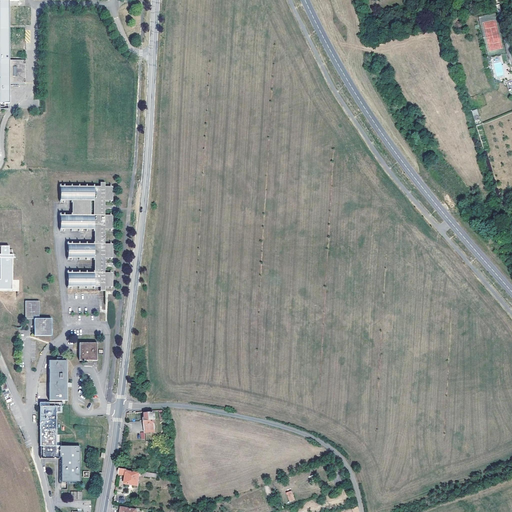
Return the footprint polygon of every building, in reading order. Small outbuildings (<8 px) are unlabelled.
[(0,0),(0,103),(9,104),(9,1),(18,1),(18,0),(0,0)] [(477,109),(472,110),(474,121),(480,119),(477,109)] [(111,200),(111,186),(105,186),(105,182),(100,182),(100,186),(71,186),(71,201),(71,202),(72,203),(72,213),(71,213),(71,215),(71,229),(95,229),(95,243),(79,244),(79,258),(94,258),(94,273),(80,273),(80,287),(101,287),(101,291),(106,291),(106,287),(112,287),(112,272),(106,273),(106,267),(104,267),(104,264),(106,264),(106,258),(112,258),(111,244),(105,244),(105,238),(103,238),(103,235),(105,235),(105,229),(111,229),(111,215),(105,215),(105,210),(103,210),(103,206),(105,206),(105,201),(111,200)] [(71,201),(71,186),(60,186),(60,201),(71,201)] [(71,229),(71,215),(60,215),(60,229),(71,229)] [(79,258),(79,244),(68,244),(68,258),(79,258)] [(0,289),(13,290),(15,259),(16,259),(16,255),(15,255),(15,250),(11,249),(12,246),(3,246),(3,249),(2,249),(1,257),(3,257),(3,260),(1,260),(0,278),(0,289)] [(80,287),(80,273),(68,273),(68,287),(80,287)] [(34,318),(34,335),(51,335),(51,319),(39,318),(39,301),(25,301),(25,318),(34,318)] [(79,360),(96,360),(96,343),(79,342),(79,360)] [(49,360),(49,400),(66,400),(67,360),(49,360)] [(0,383),(0,386),(4,396),(10,393),(5,381),(0,383)] [(43,446),(43,458),(60,458),(60,482),(79,482),(79,446),(58,446),(55,446),(56,412),(61,412),(61,402),(40,402),(40,446),(43,446)] [(154,419),(153,413),(153,411),(145,411),(145,418),(144,419),(145,433),(155,432),(154,419)] [(138,486),(139,473),(128,471),(129,470),(119,468),(118,474),(126,476),(125,484),(138,486)] [(289,502),(295,500),(291,490),(285,493),(289,502)]
